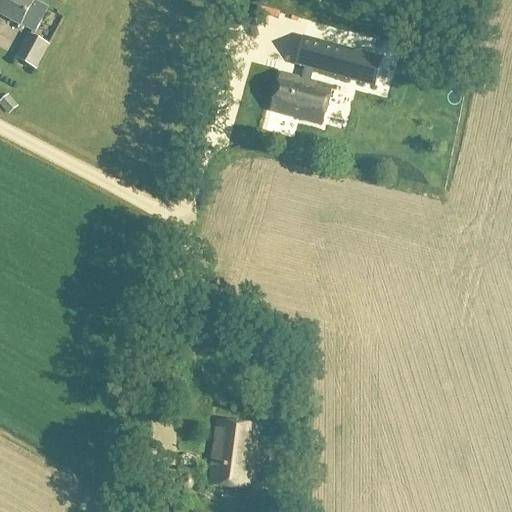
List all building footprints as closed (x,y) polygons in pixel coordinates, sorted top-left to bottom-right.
[(34,2),(31,0),(0,0),(0,14),(34,32),(46,9),(34,3),(34,2)] [(48,46),(29,35),(16,59),(35,70),(48,46)] [(281,74),(270,112),(322,126),(332,87),(310,81),(313,69),(375,86),(382,59),(303,38),(295,65),(306,67),(302,79),(281,74)] [(8,95),(0,102),(0,106),(8,115),(18,107),(8,95)] [(233,329),(201,321),(197,337),(228,345),(233,329)] [(258,427),(217,422),(209,485),(250,490),(258,427)] [(175,470),(140,466),(138,493),(172,497),(175,470)] [(189,491),(196,486),(195,478),(189,474),(182,478),(182,486),(189,491)]
